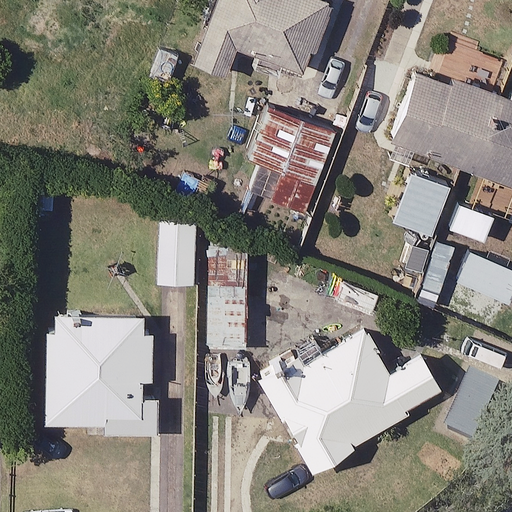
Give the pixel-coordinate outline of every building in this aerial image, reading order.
[(212,0),(189,55),(222,69),(234,39),(301,67),(328,0),(212,0)] [(511,96),(413,60),(380,151),(425,168),(432,150),(511,179),(511,96)] [(332,126),(265,105),(250,155),(318,175),(332,126)] [(195,209),(157,208),(156,277),(193,278),(195,209)] [(247,239),(210,237),(205,340),(242,341),(247,239)] [(511,285),(511,263),(468,244),(455,275),(506,298),(511,285)] [(405,357),(372,305),(257,376),(311,463),(434,387),(412,352),(405,357)] [(137,309),(48,306),(44,416),(102,418),(102,425),(159,427),(163,327),(137,309)]
